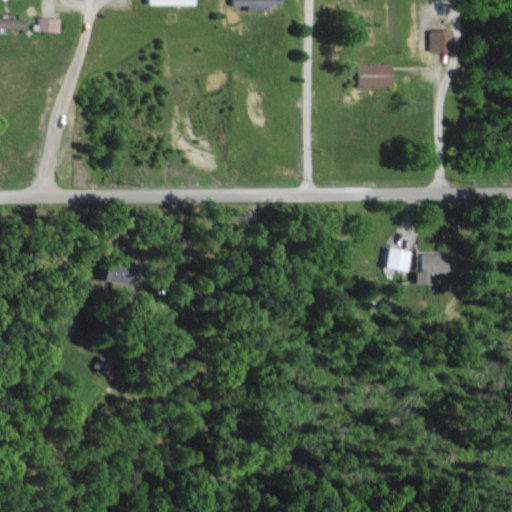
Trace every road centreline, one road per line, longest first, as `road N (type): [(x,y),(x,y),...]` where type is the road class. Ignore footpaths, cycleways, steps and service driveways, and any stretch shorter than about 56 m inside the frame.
road 1 (residential): [(0,196),(511,193)]
road 2 (residential): [(42,195),(87,0)]
